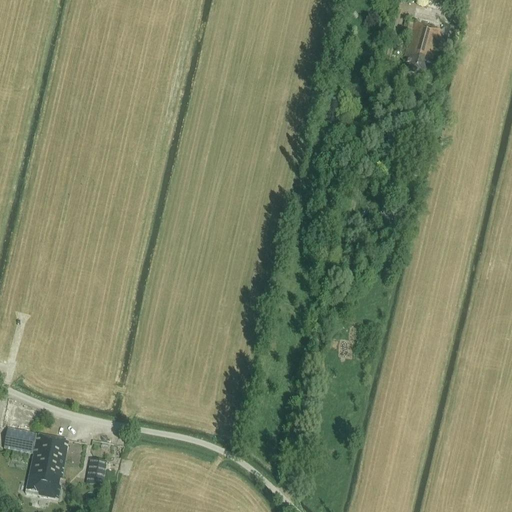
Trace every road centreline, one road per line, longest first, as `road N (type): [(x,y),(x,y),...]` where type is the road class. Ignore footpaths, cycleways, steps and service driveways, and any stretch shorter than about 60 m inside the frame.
road 1 (track): [(281,495),(383,64)]
road 2 (unclassified): [(296,511),(221,448),(0,387)]
